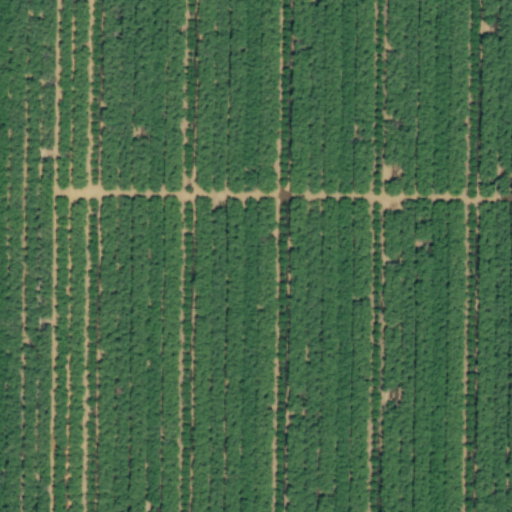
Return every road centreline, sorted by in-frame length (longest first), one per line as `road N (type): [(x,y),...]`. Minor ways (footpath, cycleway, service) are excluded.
road 1 (track): [(470,511),(477,0)]
road 2 (track): [(190,511),(196,0)]
road 3 (track): [(282,511),(287,0)]
road 4 (track): [(511,197),(66,192)]
road 5 (track): [(63,511),(66,192)]
road 6 (track): [(378,511),(383,196)]
road 7 (track): [(383,196),(385,0)]
